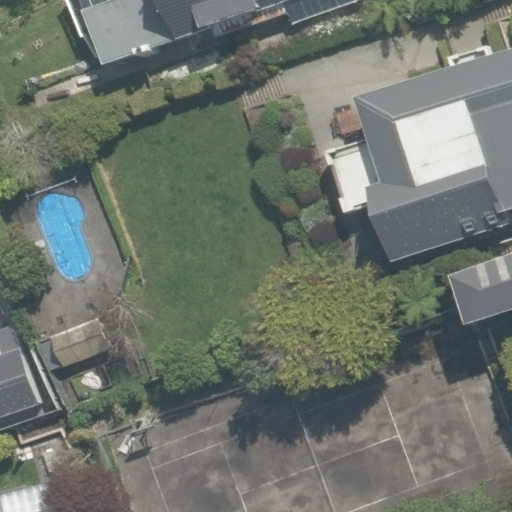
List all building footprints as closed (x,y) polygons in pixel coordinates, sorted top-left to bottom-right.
[(126,0),(91,13),(109,66),(295,0),(354,0),(355,2),(360,0),(126,0)] [(511,57),(364,101),(377,142),(334,155),(352,216),(381,207),(398,265),(511,231),(511,57)] [(511,257),(458,276),(475,328),(511,314),(511,257)] [(104,320),(54,338),(66,369),(116,352),(104,320)] [(0,511),(57,511),(50,484),(0,498),(0,511)]
